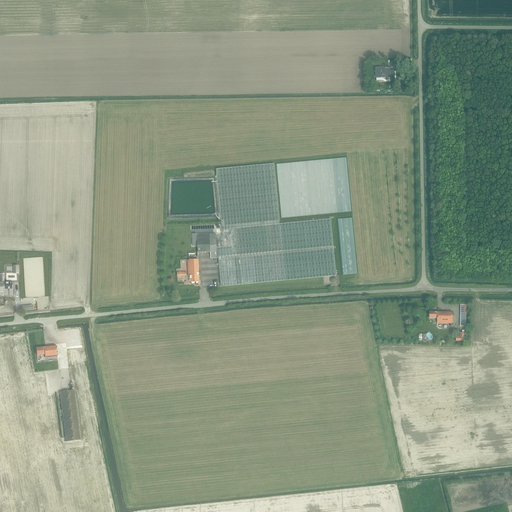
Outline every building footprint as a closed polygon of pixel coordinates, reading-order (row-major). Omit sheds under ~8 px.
[(379,69),(375,69),(376,78),(376,81),(383,81),(383,78),(390,78),(390,80),(395,80),(395,71),(390,71),(390,67),(379,68),(379,69)] [(331,219),(280,224),(274,164),(217,169),(223,237),(217,237),(221,286),(336,276),(331,219)] [(211,258),(217,258),(216,234),(197,234),(198,247),(187,248),(189,276),(191,276),(191,282),(199,282),(199,276),(199,260),(198,253),(210,252),(211,258)] [(1,282),(0,282),(0,294),(5,295),(4,289),(13,289),(13,283),(4,283),(4,282),(4,278),(1,278),(1,282)] [(437,323),(452,324),(453,313),(429,312),(429,318),(437,318),(437,323)] [(44,347),(36,348),(37,355),(45,354),(45,358),(57,357),(56,346),(44,347)] [(65,347),(66,363),(74,362),(73,346),(65,347)] [(60,392),(66,442),(80,440),(74,390),(60,392)]
